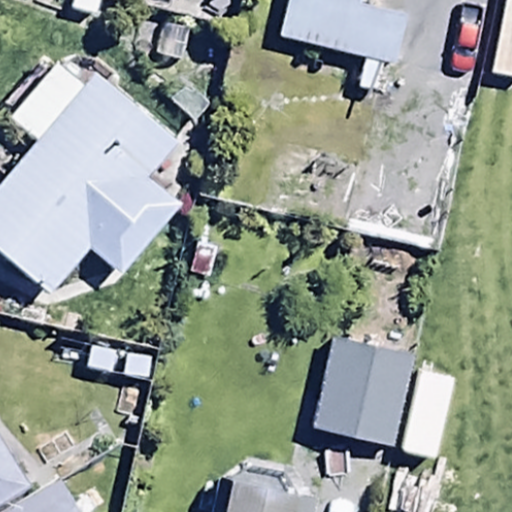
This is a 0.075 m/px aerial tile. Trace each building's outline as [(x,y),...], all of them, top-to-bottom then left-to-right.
[(239,2),(226,0),(182,0),(176,32),(231,43),(239,2)] [(285,0),(274,49),(360,68),(353,100),(375,105),(382,73),(398,77),(409,28),(358,16),(362,0),(285,0)] [(81,66),(70,78),(47,58),(0,115),(0,117),(22,136),(0,161),(0,256),(40,290),(78,246),(107,270),(168,198),(139,173),(168,139),(81,66)] [(437,150),(404,145),(392,220),(426,225),(437,150)] [(361,346),(320,336),(300,426),(386,446),(410,340),(365,330),(361,346)] [(0,489),(14,481),(0,457),(0,489)] [(298,511),(305,480),(214,463),(204,511),(298,511)] [(74,511),(50,472),(0,502),(0,511),(74,511)]
